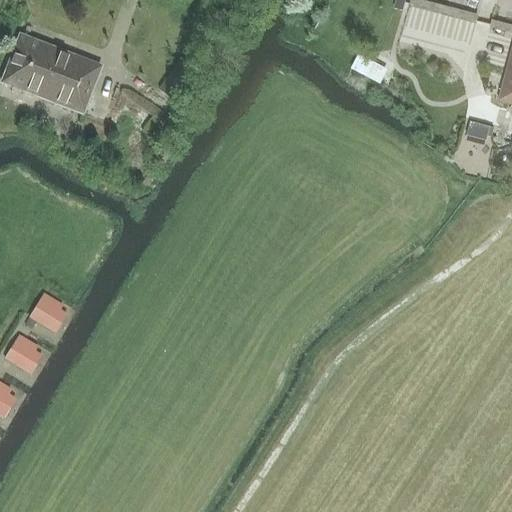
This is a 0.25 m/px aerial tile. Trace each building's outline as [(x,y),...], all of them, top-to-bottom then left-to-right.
[(404,0),(395,0),(393,9),(401,12),(404,0)] [(19,36),(1,84),(82,115),(100,67),(19,36)] [(364,47),(353,70),(380,84),(387,71),(374,64),(379,55),(364,47)] [(511,51),(499,101),(511,104),(511,51)] [(160,91),(177,103),(198,72),(180,61),(160,91)] [(147,130),(160,108),(132,93),(119,115),(147,130)] [(490,128),(471,123),(467,137),(486,142),(490,128)] [(47,328),(61,305),(43,294),(29,317),(47,328)] [(18,336),(4,359),(22,369),(36,347),(18,336)] [(0,405),(10,390),(0,383),(0,405)]
